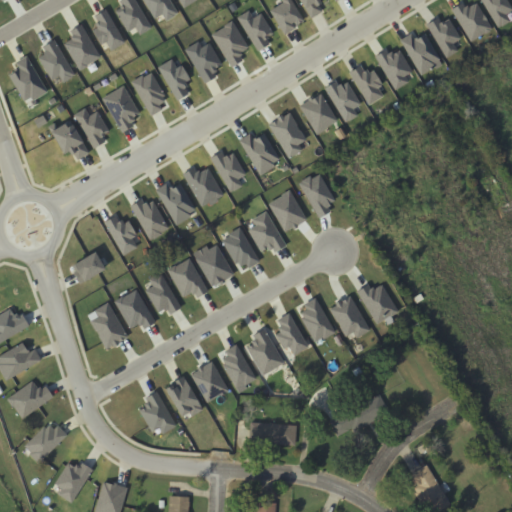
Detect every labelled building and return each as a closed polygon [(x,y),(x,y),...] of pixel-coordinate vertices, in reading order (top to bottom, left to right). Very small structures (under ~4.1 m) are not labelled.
[(336,439),(388,416),(379,397),(328,420),(336,439)] [(294,427),(255,425),(254,444),(293,447),(294,427)] [(438,511),(447,507),(426,466),(406,477),(424,511),(438,511)] [(186,511),(186,498),(165,498),(165,511),(186,511)] [(273,511),(274,504),(254,503),(253,511),(273,511)]
